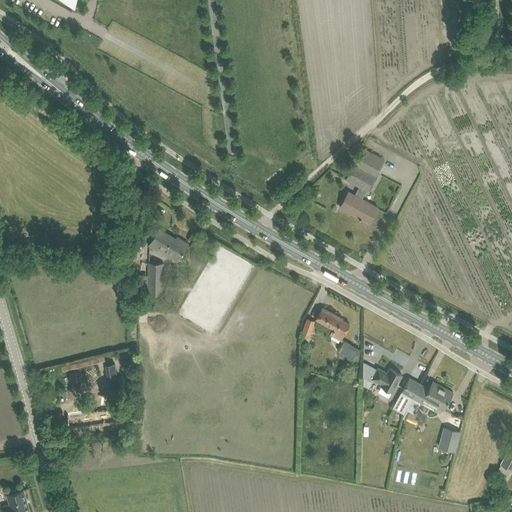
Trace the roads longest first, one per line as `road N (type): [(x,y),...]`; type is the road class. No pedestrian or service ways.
road 1 (primary): [(511,369),(264,234),(114,136),(40,75)]
road 2 (unclassified): [(59,511),(0,311)]
